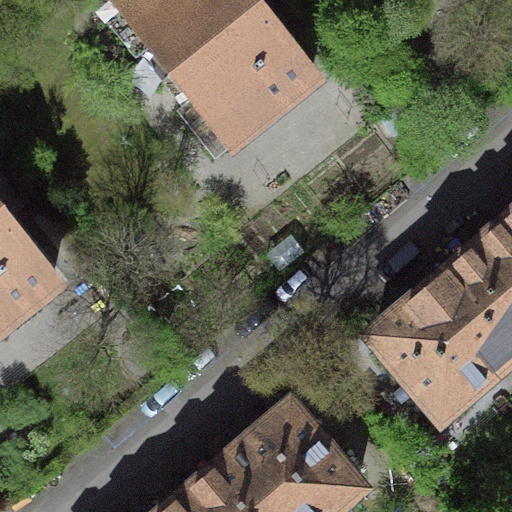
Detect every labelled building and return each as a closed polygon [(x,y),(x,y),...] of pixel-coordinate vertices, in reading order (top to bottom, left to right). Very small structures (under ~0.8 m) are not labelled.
[(257,5),(253,0),(121,0),(119,3),(227,140),(311,73),(257,5)] [(0,210),(0,320),(54,278),(0,210)] [(511,218),(479,246),(511,286),(511,218)] [(511,355),(511,286),(479,246),(426,291),(374,335),(442,415),(511,355)] [(237,450),(185,495),(199,511),(326,511),(357,486),(290,405),(237,450)] [(199,511),(185,495),(164,511),(199,511)]
